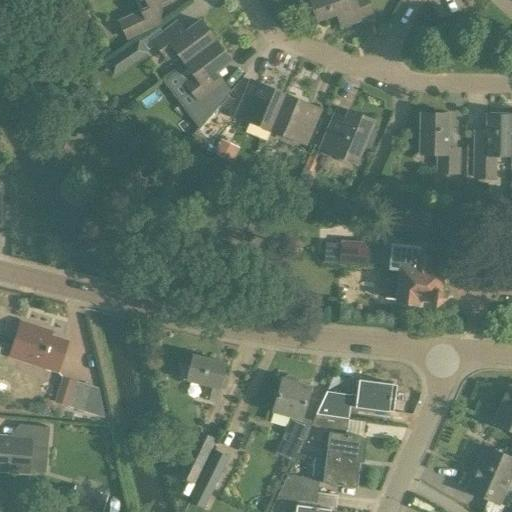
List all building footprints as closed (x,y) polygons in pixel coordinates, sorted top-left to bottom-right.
[(151,9),(170,0),(144,0),(145,0),(137,4),(141,12),(119,23),(127,39),(150,28),(145,18),(154,14),(151,9)] [(340,27),(372,15),(366,0),(309,0),(317,20),(335,14),(340,27)] [(188,35),(181,24),(153,44),(166,62),(176,55),(184,67),(216,46),(202,25),(188,35)] [(132,40),(103,60),(114,75),(143,55),(132,40)] [(199,88),(230,67),(216,46),(184,67),(193,80),(183,87),(195,105),(206,98),(199,88)] [(237,116),(271,130),(285,96),(251,82),(237,116)] [(305,145),(319,110),(285,96),(271,130),(305,145)] [(376,133),(368,130),(372,121),(349,112),(346,120),(335,115),(321,149),(354,163),(362,145),(370,148),(376,133)] [(458,174),(458,149),(447,149),(448,115),(422,114),(421,155),(438,155),(438,173),(458,174)] [(494,157),(510,157),(511,116),(487,116),(486,150),(474,150),(473,179),(494,179),(494,157)] [(413,228),(421,222),(421,214),(426,210),(420,203),(415,207),(396,204),(395,226),(413,228)] [(338,266),(366,268),(367,266),(381,267),(383,247),(368,246),(369,242),(340,240),(340,244),(325,243),(324,263),(338,264),(338,266)] [(386,277),(386,278),(379,278),(378,295),(384,295),(384,298),(396,300),(396,302),(417,304),(417,301),(433,299),(435,303),(443,298),(440,293),(444,252),(428,250),(428,257),(416,256),(417,249),(393,247),(391,261),(401,262),(399,278),(386,277)] [(42,329),(21,322),(10,357),(58,373),(68,342),(41,333),(42,329)] [(224,375),(226,363),(193,355),(187,379),(206,383),(203,397),(214,400),(217,386),(225,388),(228,376),(224,375)] [(301,417),(310,386),(297,382),(298,379),(296,377),(289,374),(287,376),(286,379),(283,378),(273,411),(294,417),(285,434),(300,442),(311,421),(301,417)] [(82,412),(90,387),(63,378),(55,403),(82,412)] [(350,406),(354,407),(388,411),(392,385),(358,380),(356,395),(327,392),(311,426),(347,431),(350,406)] [(511,387),(508,387),(493,423),(511,431),(511,387)] [(48,443),(49,428),(21,426),(20,440),(0,438),(0,470),(28,473),(31,441),(48,443)] [(193,484),(215,439),(197,432),(176,476),(193,484)] [(317,444),(315,456),(359,461),(362,438),(329,433),(328,446),(317,444)] [(291,461),(300,442),(285,434),(275,453),(291,461)] [(497,504),(511,469),(511,458),(485,447),(466,491),(497,504)] [(203,509),(228,458),(215,450),(189,501),(203,509)] [(359,461),(315,456),(322,457),(318,482),(356,487),(359,461)] [(287,476),(281,487),(317,493),(318,480),(287,476)] [(315,505),(317,493),(281,487),(276,500),(315,505)] [(101,511),(105,501),(94,498),(90,511),(101,511)]
